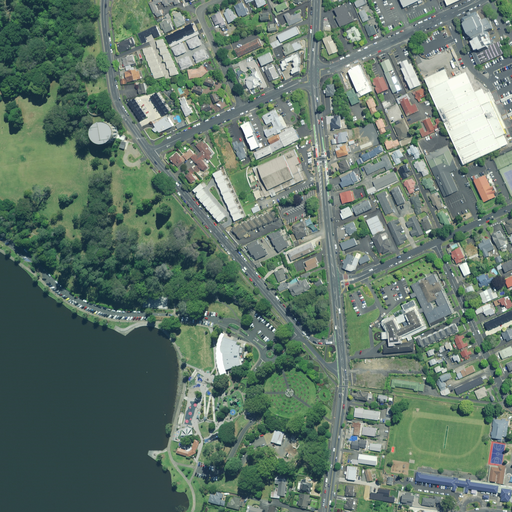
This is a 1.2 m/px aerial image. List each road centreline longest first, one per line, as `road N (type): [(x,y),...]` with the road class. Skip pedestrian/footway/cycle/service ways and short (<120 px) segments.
road 1 (unclassified): [(222,322),(83,304),(0,237)]
road 2 (tertiary): [(150,153),(301,333)]
road 3 (secondary): [(313,75),(335,282)]
road 4 (residential): [(434,242),(511,410)]
road 5 (tertiary): [(313,75),(470,4)]
road 6 (tertiary): [(105,0),(113,92),(150,153)]
road 7 (secondary): [(342,373),(327,511)]
road 8 (residential): [(242,108),(201,17),(218,0)]
